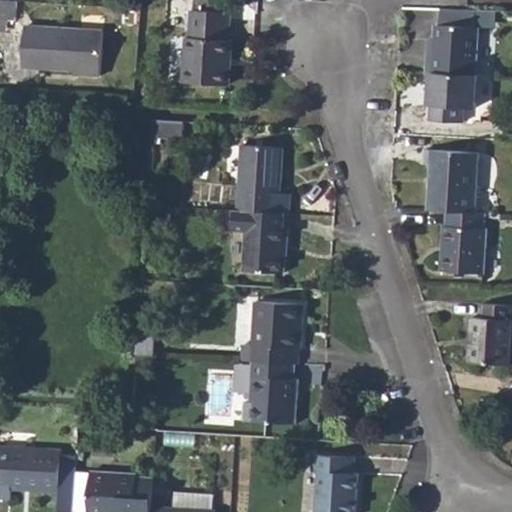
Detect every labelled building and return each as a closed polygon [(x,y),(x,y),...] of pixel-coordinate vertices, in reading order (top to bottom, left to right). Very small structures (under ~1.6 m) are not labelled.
[(0,0),(0,20),(8,21),(10,0),(0,0)] [(10,0),(8,21),(18,21),(19,1),(10,0)] [(198,0),(198,14),(232,16),(232,0),(198,0)] [(195,14),(194,40),(231,43),(233,17),(232,16),(198,14),(195,14)] [(29,24),(24,65),(83,71),(83,74),(101,77),(105,32),(29,24)] [(419,54),(418,74),(421,74),(467,76),(469,29),(427,27),(427,41),(426,54),(419,54)] [(194,40),(191,40),(188,86),(230,89),(233,44),(231,43),(194,40)] [(421,74),(419,96),(424,96),(424,107),(423,121),(455,122),(456,108),(467,109),(469,76),(467,76),(421,74)] [(244,148),(241,212),(290,215),(291,215),(292,197),(282,197),(285,150),(244,148)] [(423,167),(420,211),(440,212),(468,213),(472,155),(416,152),(415,166),(423,167)] [(148,206),(146,224),(172,226),(172,208),(148,206)] [(228,211),(227,230),(238,231),(238,212),(228,211)] [(238,212),(238,231),(250,232),(249,272),(288,276),(290,244),(292,244),(292,229),(289,229),(290,215),(241,212),(238,212)] [(468,213),(440,212),(439,226),(437,226),(435,272),(477,274),(479,229),(477,227),(477,214),(468,213)] [(245,345),(244,362),(253,362),(295,365),(298,365),(299,350),(302,350),(304,306),(258,302),(255,346),(245,345)] [(474,323),(471,368),(510,370),(511,342),(511,310),(484,309),(483,323),(474,323)] [(139,323),(137,356),(153,356),(155,324),(139,323)] [(295,365),(253,362),(250,404),(246,404),(245,422),(297,426),(300,380),(294,380),(295,365)] [(0,448),(0,452),(58,457),(58,453),(0,448)] [(58,457),(0,452),(0,499),(7,501),(7,490),(56,493),(58,457)] [(311,460),(310,476),(316,476),(313,511),(354,511),(357,478),(353,478),(354,463),(311,460)] [(86,506),(105,508),(105,502),(114,503),(114,508),(113,511),(149,511),(150,508),(152,473),(136,471),(137,468),(135,466),(89,462),(86,506)] [(173,495),(172,509),(211,511),(212,498),(173,495)]
